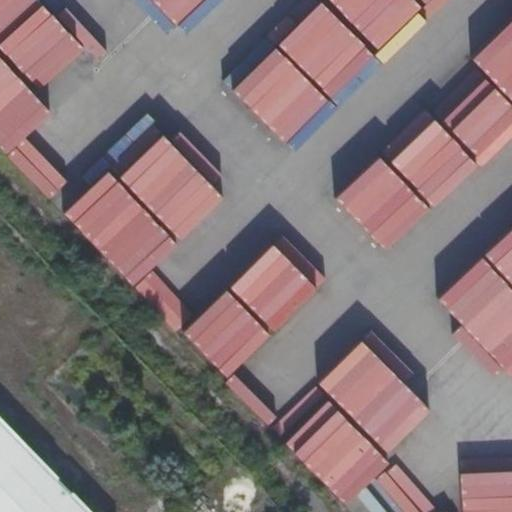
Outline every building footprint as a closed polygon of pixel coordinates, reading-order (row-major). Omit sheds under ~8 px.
[(0,144),(2,147),(98,59),(42,0),(19,0),(0,18),(0,144)] [(119,270),(215,174),(155,115),(59,211),(119,270)] [(511,234),(437,301),(505,378),(511,372),(511,234)] [(282,238),(186,328),(222,366),(317,276),(282,238)] [(412,472),(458,431),(374,340),(283,423),(331,475),(376,433),(412,472)] [(88,511),(0,421),(0,511),(88,511)] [(511,511),(511,503),(466,505),(466,511),(511,511)]
